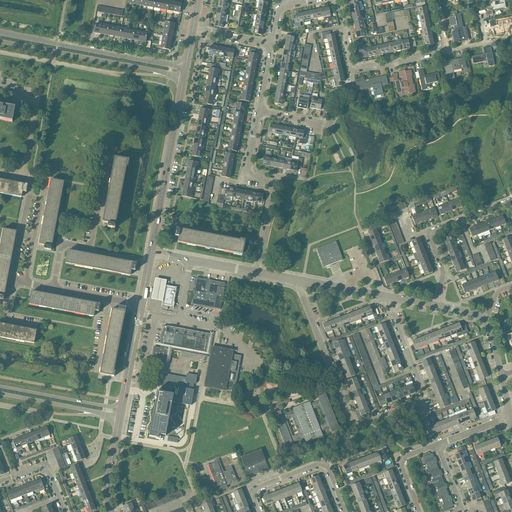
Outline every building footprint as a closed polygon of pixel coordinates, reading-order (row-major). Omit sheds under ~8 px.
[(162,0),(161,0),(155,0),(154,8),(160,9),(162,0)] [(162,0),(160,9),(166,10),(168,1),(162,0)] [(504,0),(491,0),(493,10),(506,7),(504,0)] [(175,3),(168,1),(166,10),(173,11),(175,3)] [(181,4),(175,3),(173,11),(180,13),(181,4)] [(360,11),(359,5),(350,7),(352,13),(360,11)] [(332,21),(331,15),(329,7),(322,9),(323,17),(324,20),(328,19),(328,22),(332,21)] [(416,16),(419,15),(428,13),(426,7),(418,9),(418,12),(416,13),(416,16)] [(322,9),(315,10),(317,18),(323,17),(322,9)] [(315,10),(308,12),(310,20),(317,18),(315,10)] [(352,13),(353,19),(362,17),(360,11),(352,13)] [(310,22),(310,20),(308,12),(301,13),(303,21),(303,23),(310,22)] [(216,13),(215,20),(224,21),(227,22),(228,16),(225,15),(216,13)] [(300,22),(303,21),(301,13),(295,14),(296,18),(292,19),(294,28),(301,27),(300,22)] [(419,15),(420,21),(429,20),(428,13),(419,15)] [(453,28),(453,29),(464,27),(461,13),(453,15),(454,17),(449,18),(450,26),(454,26),(454,28),(453,28)] [(257,15),(255,21),(264,23),(265,16),(257,15)] [(363,24),(362,17),(353,19),(354,26),(363,24)] [(499,19),(490,21),(491,27),(493,27),(494,36),(503,34),(501,26),(511,23),(511,21),(511,18),(500,21),(499,19)] [(223,28),(224,21),(215,20),(214,26),(223,28)] [(420,21),(422,28),(430,26),(429,20),(420,21)] [(165,22),(164,29),(173,30),(174,24),(165,22)] [(94,32),(101,34),(102,25),(96,24),(94,32)] [(354,26),(356,32),(364,30),(363,24),(354,26)] [(102,25),(101,34),(107,35),(109,26),(102,25)] [(107,35),(113,36),(115,27),(109,26),(107,35)] [(420,34),(423,34),(432,32),(430,26),(422,28),(422,30),(419,31),(420,34)] [(466,26),(464,27),(453,29),(454,30),(455,30),(455,32),(452,32),(454,44),(469,41),(466,26)] [(262,35),(263,29),(254,27),(253,34),(262,35)] [(120,37),(126,38),(128,30),(121,29),(120,37)] [(164,29),(163,35),(172,37),(173,30),(164,29)] [(128,30),(126,38),(132,40),(134,31),(128,30)] [(366,36),(364,30),(356,32),(357,38),(366,36)] [(132,40),(139,41),(140,32),(134,31),(132,40)] [(147,34),(140,32),(139,41),(146,42),(147,34)] [(327,39),(328,43),(336,41),(334,35),(331,35),(330,32),(321,33),(318,34),(319,37),(321,36),(322,40),(327,39)] [(285,43),(293,44),(294,41),(299,41),(300,35),(291,33),(290,37),(286,36),(285,43)] [(163,35),(162,42),(171,43),(172,37),(163,35)] [(434,45),(433,38),(424,40),(426,47),(434,45)] [(397,51),(403,50),(401,41),(401,39),(395,41),(395,43),(397,51)] [(408,40),(401,41),(403,50),(410,49),(408,40)] [(328,43),(329,50),(337,48),(336,41),(328,43)] [(171,43),(162,42),(160,48),(169,50),(171,43)] [(285,43),(284,50),(292,51),(293,44),(285,43)] [(395,43),(389,44),(391,53),(397,51),(395,43)] [(389,44),(383,45),(384,54),(391,53),(389,44)] [(212,55),(215,55),(217,46),(211,45),(210,48),(208,47),(207,50),(210,51),(209,55),(212,56),(212,55)] [(383,45),(376,47),(378,55),(384,54),(383,45)] [(229,49),(223,47),(221,58),(224,58),(224,57),(227,57),(229,49)] [(376,47),(370,48),(372,57),(378,55),(376,47)] [(486,54),(472,57),(473,64),(487,61),(489,67),(495,66),(491,47),(485,49),(486,54)] [(337,48),(329,50),(331,56),(339,54),(337,48)] [(370,48),(364,49),(366,58),(372,57),(370,48)] [(366,58),(364,49),(358,50),(359,59),(366,58)] [(284,50),(282,56),(291,58),(294,58),(295,52),(292,51),(284,50)] [(249,56),(248,59),(257,60),(258,54),(248,52),(248,56),(249,56)] [(331,56),(332,63),(340,61),(339,54),(331,56)] [(291,58),(282,56),(281,63),(289,65),(291,58)] [(462,58),(462,59),(451,61),(444,62),(448,82),(455,80),(453,71),(464,69),(465,74),(468,73),(465,57),(462,58)] [(340,61),(332,63),(334,70),(342,68),(340,61)] [(281,63),(280,70),(288,72),(289,65),(281,63)] [(334,70),(335,77),(343,75),(342,68),(334,70)] [(288,72),(280,70),(279,77),(287,78),(288,72)] [(402,79),(398,80),(398,76),(397,73),(392,74),(394,81),(395,81),(397,94),(402,93),(409,91),(409,94),(416,93),(415,85),(414,85),(412,76),(412,75),(411,70),(405,71),(405,70),(399,71),(400,76),(402,75),(402,79)] [(439,73),(424,76),(423,70),(418,71),(422,90),(431,88),(430,82),(440,80),(439,73)] [(318,74),(317,81),(320,81),(320,78),(325,77),(325,73),(318,74)] [(345,81),(343,75),(335,77),(333,77),(334,80),(331,81),(332,88),(341,86),(341,82),(345,81)] [(357,90),(361,89),(362,90),(373,88),(374,96),(383,95),(382,87),(389,86),(387,75),(355,82),(357,90)] [(279,77),(277,84),(286,85),(287,78),(279,77)] [(277,84),(276,90),(284,92),(287,92),(289,86),(286,85),(277,84)] [(276,90),(275,97),(283,99),(284,92),(276,90)] [(297,108),(301,109),(303,99),(304,96),(299,95),(298,99),(295,98),(293,106),(297,107),(297,108)] [(304,96),(303,99),(301,109),(307,110),(310,96),(304,95),(304,96)] [(287,103),(283,102),(283,99),(275,97),(274,104),(278,104),(277,108),(286,110),(287,103)] [(321,109),(324,110),(325,102),(322,102),(322,100),(317,99),(318,97),(317,97),(315,109),(320,110),(321,109)] [(0,118),(12,121),(12,122),(15,108),(14,108),(0,105),(0,104),(0,118)] [(272,133),(275,134),(277,126),(269,124),(267,135),(271,136),(272,133)] [(284,127),(277,126),(275,134),(278,134),(278,136),(282,137),(282,135),(284,127)] [(290,128),(284,127),(282,135),(289,136),(290,128)] [(290,128),(289,136),(288,139),(295,140),(296,138),(297,129),(290,128)] [(296,138),(299,138),(299,141),(302,142),(301,144),(305,144),(307,135),(303,135),(304,131),(297,129),(296,138)] [(225,156),(224,159),(233,160),(234,154),(224,152),(224,156),(225,156)] [(262,165),(269,166),(271,158),(272,155),(264,154),(262,165)] [(108,223),(107,227),(115,228),(116,226),(114,226),(125,166),(128,166),(129,160),(115,157),(103,222),(108,223)] [(278,159),(271,158),(269,166),(276,167),(278,159)] [(285,158),(284,160),(283,169),(290,170),(291,162),(292,159),(285,158)] [(296,171),(297,167),(301,168),(303,159),(299,158),(298,160),(295,160),(295,162),(291,162),(290,170),(296,171)] [(284,160),(278,159),(276,167),(283,169),(284,160)] [(44,245),(44,249),(51,251),(52,248),(50,248),(63,181),(52,179),(39,245),(44,245)] [(25,186),(19,184),(0,180),(0,192),(22,197),(23,191),(27,192),(28,185),(25,184),(25,186)] [(232,197),(234,189),(228,187),(226,198),(229,198),(229,197),(232,197)] [(192,192),(183,190),(182,196),(192,198),(192,195),(191,194),(192,192)] [(460,198),(454,200),(458,209),(463,206),(460,198)] [(442,202),(443,205),(446,213),(452,211),(449,202),(448,200),(442,202)] [(449,202),(452,211),(458,209),(454,200),(449,202)] [(436,204),(441,215),(446,213),(443,205),(440,206),(439,203),(436,204)] [(435,208),(429,210),(432,218),(438,216),(435,208)] [(423,212),(426,221),(432,218),(429,210),(423,212)] [(423,212),(418,214),(421,223),(426,221),(423,212)] [(412,217),(415,225),(421,223),(418,214),(412,217)] [(503,215),(497,218),(500,226),(506,224),(503,215)] [(491,220),(494,228),(500,226),(497,218),(491,220)] [(491,220),(486,222),(489,230),(494,228),(491,220)] [(480,224),(483,233),(489,230),(486,222),(480,224)] [(480,224),(474,227),(478,235),(483,233),(480,224)] [(367,229),(369,235),(377,232),(375,226),(367,229)] [(472,237),(478,235),(474,227),(469,229),(472,237)] [(239,241),(184,231),(179,230),(179,229),(176,228),(175,236),(179,237),(178,242),(243,254),(246,240),(240,239),(239,241)] [(0,250),(0,299),(4,300),(4,298),(3,297),(15,231),(4,229),(0,250)] [(369,235),(371,241),(380,238),(377,232),(369,235)] [(443,239),(445,244),(454,241),(452,235),(443,239)] [(502,239),(505,245),(511,242),(511,239),(511,236),(502,239)] [(371,241),(373,246),(382,243),(380,238),(371,241)] [(411,242),(414,247),(422,244),(420,238),(411,242)] [(445,244),(448,250),(456,247),(454,241),(445,244)] [(316,249),(323,268),(326,267),(342,261),(343,260),(336,242),(316,249)] [(373,246),(376,252),(384,249),(382,243),(373,246)] [(414,247),(416,253),(424,250),(422,244),(414,247)] [(448,250),(450,256),(458,253),(456,247),(448,250)] [(376,252),(378,258),(386,254),(384,249),(376,252)] [(416,253),(418,258),(426,255),(424,250),(416,253)] [(134,262),(134,264),(68,251),(65,263),(131,275),(132,270),(135,270),(137,263),(134,262)] [(450,256),(452,261),(460,258),(458,253),(450,256)] [(380,263),(388,260),(386,254),(378,258),(380,263)] [(418,258),(420,264),(428,261),(426,255),(418,258)] [(452,261),(454,267),(462,264),(460,258),(452,261)] [(420,264),(422,270),(430,266),(428,261),(420,264)] [(465,270),(462,264),(454,267),(456,273),(465,270)] [(433,272),(430,266),(422,270),(425,275),(433,272)] [(406,269),(400,271),(403,279),(409,277),(406,269)] [(394,273),(398,281),(403,279),(400,271),(394,273)] [(495,272),(489,274),(493,282),(498,280),(495,272)] [(394,273),(389,275),(392,284),(398,281),(394,273)] [(493,282),(489,274),(484,276),(487,285),(493,282)] [(386,286),(392,284),(389,275),(383,278),(386,286)] [(484,276),(478,278),(481,287),(487,285),(484,276)] [(166,279),(155,277),(151,298),(162,300),(163,300),(166,286),(165,286),(165,285),(166,285),(166,279)] [(220,310),(222,302),(223,296),(225,288),(224,288),(225,283),(197,278),(192,304),(220,310)] [(472,281),(476,289),(481,287),(478,278),(472,281)] [(472,281),(467,283),(470,291),(476,289),(472,281)] [(464,293),(470,291),(467,283),(461,285),(464,293)] [(166,285),(165,285),(165,286),(166,286),(163,300),(162,300),(161,305),(173,308),(174,302),(177,287),(176,287),(176,288),(166,286),(166,285)] [(29,304),(94,316),(95,311),(99,312),(100,304),(98,304),(97,305),(31,293),(29,304)] [(118,310),(113,309),(100,374),(114,377),(115,371),(113,371),(124,310),(126,310),(126,308),(119,306),(118,310)] [(377,316),(374,309),(371,310),(370,306),(364,308),(367,317),(373,314),(374,318),(377,316)] [(364,308),(358,310),(361,319),(367,317),(364,308)] [(358,310),(352,313),(355,321),(361,319),(358,310)] [(352,313),(346,315),(349,324),(355,321),(352,313)] [(346,315),(340,317),(344,326),(349,324),(346,315)] [(338,328),(344,326),(340,317),(335,320),(338,328)] [(335,320),(329,322),(332,330),(338,328),(335,320)] [(332,330),(329,322),(323,324),(326,333),(332,330)] [(376,326),(378,332),(387,329),(385,323),(376,326)] [(453,325),(456,334),(458,337),(464,334),(463,332),(467,330),(465,324),(460,325),(459,323),(453,325)] [(0,336),(34,343),(37,332),(0,324),(0,336)] [(163,345),(168,345),(171,327),(164,325),(163,332),(165,332),(163,345)] [(451,336),(456,334),(453,325),(447,327),(451,336)] [(172,346),(176,327),(171,327),(168,345),(172,346)] [(172,346),(177,347),(180,328),(176,327),(172,346)] [(447,327),(441,330),(445,338),(451,336),(447,327)] [(180,328),(177,347),(181,348),(185,329),(180,328)] [(181,348),(186,349),(189,330),(185,329),(181,348)] [(378,332),(381,338),(389,335),(387,329),(378,332)] [(190,350),(194,331),(189,330),(186,349),(190,350)] [(436,332),(439,340),(445,338),(441,330),(436,332)] [(190,350),(195,351),(198,332),(194,331),(190,350)] [(203,333),(198,332),(195,351),(199,352),(203,333)] [(436,332),(430,334),(433,343),(439,340),(436,332)] [(210,334),(207,333),(203,333),(199,352),(204,353),(207,340),(209,340),(210,334)] [(424,336),(427,345),(433,343),(430,334),(424,336)] [(381,338),(383,344),(392,340),(389,335),(381,338)] [(424,336),(418,339),(421,347),(427,345),(424,336)] [(417,353),(415,350),(421,347),(418,339),(412,341),(414,345),(410,346),(414,354),(417,353)] [(333,343),(335,349),(344,346),(341,340),(333,343)] [(383,344),(385,350),(394,346),(392,340),(383,344)] [(466,345),(468,351),(476,347),(474,342),(466,345)] [(154,346),(153,353),(166,356),(168,349),(154,346)] [(335,349),(337,355),(346,351),(344,346),(335,349)] [(385,350),(388,355),(396,352),(394,346),(385,350)] [(468,351),(470,357),(479,353),(476,347),(468,351)] [(241,356),(237,355),(231,354),(232,351),(220,348),(219,349),(213,348),(210,363),(209,363),(208,372),(207,381),(206,386),(234,392),(236,383),(241,356)] [(337,355),(340,361),(348,357),(346,351),(337,355)] [(388,355),(390,361),(398,358),(396,352),(388,355)] [(166,356),(153,353),(152,356),(151,360),(165,363),(166,356)] [(470,357),(473,363),(481,359),(479,353),(470,357)] [(340,361),(342,366),(350,363),(348,357),(340,361)] [(390,361),(392,367),(401,364),(398,358),(390,361)] [(422,362),(424,368),(433,365),(430,358),(422,362)] [(473,363),(475,368),(483,365),(481,359),(473,363)] [(342,366),(344,372),(353,369),(350,363),(342,366)] [(401,364),(392,367),(394,373),(403,370),(401,364)] [(424,368),(426,374),(435,370),(433,365),(424,368)] [(475,368),(477,374),(486,371),(483,365),(475,368)] [(353,369),(344,372),(346,378),(355,375),(353,369)] [(426,374),(429,380),(437,376),(435,370),(426,374)] [(486,371),(477,374),(480,380),(488,377),(486,371)] [(158,392),(149,436),(158,438),(159,434),(165,435),(172,402),(191,405),(194,390),(193,390),(195,376),(187,374),(186,378),(164,374),(162,384),(165,385),(163,393),(158,392)] [(429,380),(431,385),(439,382),(437,376),(429,380)] [(347,380),(350,387),(358,383),(356,377),(347,380)] [(431,385),(433,391),(442,388),(439,382),(431,385)] [(350,387),(352,392),(360,389),(358,383),(350,387)] [(406,386),(410,395),(415,393),(412,384),(406,386)] [(410,395),(406,386),(400,389),(404,397),(410,395)] [(478,390),(483,402),(491,398),(487,386),(478,390)] [(433,391),(436,397),(444,394),(442,388),(433,391)] [(352,392),(354,398),(363,395),(360,389),(352,392)] [(400,389),(395,391),(398,399),(404,397),(400,389)] [(398,399),(395,391),(389,393),(392,402),(398,399)] [(292,442),(304,438),(306,443),(323,436),(321,431),(330,428),(331,433),(339,430),(325,393),(317,396),(319,401),(310,404),(309,402),(293,408),(294,411),(282,415),(280,410),(273,413),(286,450),(294,447),(292,442)] [(389,393),(383,395),(386,404),(392,402),(389,393)] [(436,397),(438,403),(446,400),(444,394),(436,397)] [(354,398),(357,404),(365,401),(363,395),(354,398)] [(386,404),(383,395),(377,398),(380,406),(386,404)] [(487,414),(496,410),(491,398),(483,402),(487,414)] [(273,409),(291,402),(290,399),(272,406),(273,409)] [(446,400),(438,403),(440,409),(449,406),(446,400)] [(357,404),(359,410),(367,407),(365,401),(357,404)] [(367,407),(359,410),(361,416),(370,413),(367,407)] [(464,422),(470,420),(467,411),(466,409),(460,411),(461,414),(464,422)] [(473,409),(467,411),(470,420),(476,418),(473,409)] [(461,414),(455,416),(458,424),(464,422),(461,414)] [(449,418),(453,427),(458,424),(455,416),(449,418)] [(444,420),(447,428),(447,429),(453,427),(449,418),(444,420)] [(447,429),(447,428),(444,420),(438,423),(441,431),(447,429)] [(432,425),(433,428),(435,433),(441,431),(438,423),(432,425)] [(435,433),(433,428),(432,425),(426,427),(429,436),(435,433)] [(47,427),(41,429),(44,437),(50,435),(47,427)] [(39,440),(44,437),(41,429),(36,431),(39,440)] [(33,442),(39,440),(36,431),(30,434),(33,442)] [(28,444),(33,442),(30,434),(24,436),(28,444)] [(22,446),(28,444),(24,436),(19,438),(22,446)] [(68,439),(71,445),(79,442),(77,436),(68,439)] [(501,446),(497,437),(486,442),(489,450),(501,446)] [(13,440),(16,448),(16,449),(22,446),(19,438),(13,440)] [(71,445),(73,450),(81,447),(79,442),(71,445)] [(474,446),(477,455),(489,450),(486,442),(474,446)] [(384,449),(387,457),(390,456),(386,445),(377,449),(378,451),(384,449)] [(465,457),(463,451),(465,450),(464,446),(456,449),(458,453),(454,454),(456,460),(465,457)] [(73,450),(75,456),(83,453),(81,447),(73,450)] [(261,449),(241,457),(245,469),(249,477),(269,469),(265,461),(266,461),(261,449)] [(381,461),(381,460),(378,453),(378,452),(372,455),(375,463),(376,466),(382,464),(381,461)] [(86,458),(83,453),(75,456),(77,462),(86,458)] [(426,464),(428,463),(436,460),(435,458),(434,458),(432,454),(423,457),(426,464)] [(370,465),(375,463),(372,455),(366,457),(370,465)] [(366,457),(360,459),(364,468),(370,465),(366,457)] [(456,460),(459,466),(467,463),(465,457),(456,460)] [(493,461),(498,474),(506,470),(502,458),(493,461)] [(214,460),(215,462),(208,465),(218,491),(228,488),(227,486),(238,481),(232,468),(231,466),(227,468),(228,470),(224,471),(220,461),(219,459),(214,460)] [(358,470),(364,468),(360,459),(355,461),(358,470)] [(427,467),(428,470),(437,467),(436,462),(437,462),(436,460),(428,463),(429,466),(427,467)] [(355,461),(349,464),(352,472),(358,470),(355,461)] [(459,466),(461,472),(470,469),(467,463),(459,466)] [(73,473),(81,470),(78,464),(70,468),(73,473)] [(346,475),(352,472),(349,464),(343,466),(346,475)] [(432,473),(433,476),(441,473),(440,471),(439,471),(437,467),(428,470),(426,471),(427,474),(428,473),(429,474),(432,473)] [(383,473),(385,479),(394,475),(392,469),(383,473)] [(461,472),(463,478),(472,474),(470,469),(461,472)] [(75,479),(83,476),(81,470),(73,473),(75,479)] [(502,485),(511,482),(506,470),(498,474),(502,485)] [(432,480),(433,483),(442,480),(441,475),(442,475),(441,473),(433,476),(434,479),(432,480)] [(463,478),(465,484),(474,480),(472,474),(463,478)] [(310,479),(312,485),(321,481),(319,475),(310,479)] [(385,479),(388,485),(396,481),(394,475),(385,479)] [(75,479),(77,485),(85,481),(83,476),(75,479)] [(41,480),(35,482),(38,490),(39,492),(45,490),(41,480)] [(444,484),(442,480),(433,483),(434,486),(437,485),(438,489),(446,486),(445,484),(444,484)] [(465,484),(468,489),(476,486),(474,480),(465,484)] [(79,490),(87,487),(85,481),(77,485),(79,490)] [(312,485),(315,491),(323,487),(321,481),(312,485)] [(388,485),(390,490),(399,487),(396,481),(388,485)] [(38,490),(35,482),(30,484),(33,492),(38,490)] [(350,486),(353,492),(362,488),(359,482),(350,486)] [(299,483),(293,485),(296,494),(302,492),(299,483)] [(30,484),(24,486),(27,494),(30,493),(33,492),(30,484)] [(290,496),(296,494),(293,485),(287,487),(290,496)] [(24,486),(18,488),(22,496),(27,494),(24,486)] [(437,493),(438,496),(447,493),(446,488),(447,488),(446,486),(438,489),(439,492),(437,493)] [(468,489),(470,495),(479,492),(476,486),(468,489)] [(79,490),(81,496),(89,493),(87,487),(79,490)] [(287,487),(281,490),(284,498),(290,496),(287,487)] [(315,491),(317,496),(325,493),(323,487),(315,491)] [(390,490),(392,496),(401,493),(399,487),(390,490)] [(18,488),(13,490),(16,498),(22,496),(18,488)] [(353,492),(355,497),(364,494),(362,488),(353,492)] [(499,494),(501,499),(509,495),(507,489),(506,490),(506,488),(494,492),(495,495),(499,494)] [(233,492),(235,498),(244,495),(242,489),(233,492)] [(10,501),(16,498),(13,490),(7,493),(10,501)] [(279,501),(284,498),(281,490),(275,492),(279,501)] [(275,492),(269,494),(273,503),(279,501),(275,492)] [(481,498),(479,492),(470,495),(472,501),(481,498)] [(83,501),(92,498),(89,493),(81,496),(83,501)] [(317,496),(319,502),(328,499),(325,493),(317,496)] [(392,496),(394,502),(403,499),(401,493),(392,496)] [(442,498),(443,502),(451,498),(450,496),(449,497),(447,493),(438,496),(439,499),(442,498)] [(267,505),(273,503),(269,494),(263,497),(267,505)] [(355,497),(357,503),(366,500),(364,494),(355,497)] [(235,498),(238,504),(246,501),(244,495),(235,498)] [(501,499),(503,505),(511,501),(509,495),(501,499)] [(83,501),(86,507),(94,504),(92,498),(83,501)] [(452,501),(451,498),(443,502),(444,505),(442,506),(443,509),(452,506),(450,501),(452,501)] [(319,502),(321,508),(330,505),(328,499),(319,502)] [(405,505),(403,499),(394,502),(397,508),(405,505)] [(357,503),(360,509),(368,506),(366,500),(357,503)] [(202,504),(204,510),(213,507),(210,501),(202,504)] [(238,504),(240,510),(248,506),(246,501),(238,504)] [(503,505),(505,510),(511,507),(511,502),(511,501),(503,505)] [(126,511),(134,509),(132,503),(123,506),(126,511)]
